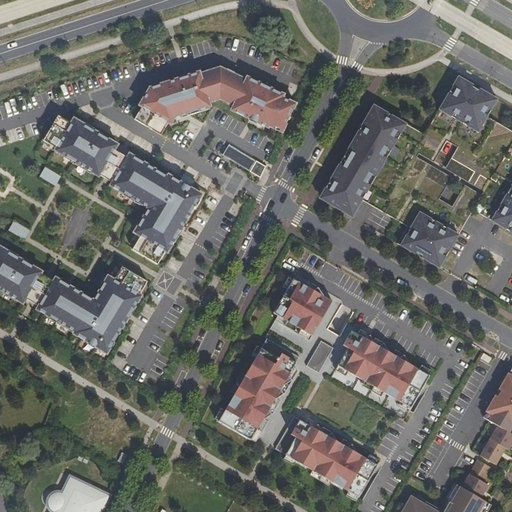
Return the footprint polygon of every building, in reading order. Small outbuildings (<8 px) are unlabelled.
[(178,79),(150,88),(148,92),(147,91),(143,97),(144,98),(140,105),(142,107),(135,120),(162,136),(169,123),(172,124),(175,119),(182,116),(188,114),(189,116),(200,113),(200,111),(211,107),(210,103),(209,101),(214,99),(215,101),(221,99),(235,106),(232,110),(250,119),(258,123),(269,128),(270,126),(283,133),(297,104),(283,96),(284,94),(271,88),(272,86),(261,81),(260,83),(247,77),(246,80),(233,74),(234,72),(227,68),(226,70),(221,67),(200,74),(200,72),(190,75),(189,73),(177,77),(178,79)] [(341,163),(320,199),(353,218),(363,201),(408,227),(398,244),(416,254),(417,253),(423,256),(422,258),(440,268),(474,210),(511,232),(511,130),(489,117),(499,99),(460,76),(426,134),(375,104),(363,125),(365,127),(362,131),(360,130),(353,142),(355,143),(352,148),(351,147),(343,159),(345,160),(343,164),(341,163)] [(134,250),(158,265),(169,247),(171,248),(178,235),(180,236),(185,228),(183,227),(202,195),(169,175),(168,177),(130,154),(128,157),(116,150),(118,145),(97,132),(98,131),(83,122),(82,124),(75,119),(72,124),(59,117),(44,142),(57,149),(56,151),(100,177),(101,176),(113,183),(111,186),(150,209),(152,211),(148,218),(145,217),(135,233),(141,237),(134,250)] [(250,173),(256,162),(228,149),(223,160),(250,173)] [(256,162),(250,173),(261,178),(266,167),(256,162)] [(46,168),(40,177),(56,187),(62,177),(46,168)] [(15,222),(9,231),(25,241),(31,231),(15,222)] [(0,290),(23,304),(26,300),(42,274),(43,273),(21,260),(22,258),(8,250),(7,252),(0,247),(0,290)] [(95,301),(56,279),(55,282),(40,308),(38,311),(78,334),(77,336),(110,354),(129,321),(133,314),(141,301),(139,299),(149,282),(123,267),(116,280),(109,277),(95,301)] [(55,282),(42,274),(26,300),(40,308),(55,282)] [(306,286),(294,279),(274,313),(278,316),(298,327),(302,330),(311,335),(313,336),(333,302),(324,297),(318,288),(314,291),(306,286)] [(306,286),(314,291),(318,288),(309,282),(306,286)] [(298,327),(278,316),(276,320),(295,332),(298,327)] [(311,335),(302,330),(299,334),(309,340),(311,335)] [(365,339),(370,336),(361,330),(358,334),(365,339)] [(370,336),(365,339),(358,334),(352,331),(343,346),(349,349),(338,366),(339,366),(349,372),(365,382),(384,393),(401,402),(411,408),(411,409),(430,376),(419,370),(410,365),(404,356),(400,359),(393,355),(390,353),(384,344),(380,347),(376,345),(374,341),(370,336)] [(374,341),(376,345),(380,347),(384,344),(375,338),(374,341)] [(294,369),(300,358),(268,339),(262,349),(256,359),(246,375),(235,394),(226,411),(220,421),(219,422),(252,441),(263,421),(272,415),(269,410),(273,404),(275,400),(284,394),(281,390),(283,386),(287,384),(292,381),(289,376),(294,369)] [(322,341),(307,367),(319,374),(334,348),(322,341)] [(252,357),(256,359),(262,349),(258,346),(252,357)] [(396,350),(393,355),(400,359),(404,356),(396,350)] [(484,354),(481,359),(489,363),(492,358),(484,354)] [(346,376),(349,372),(339,366),(336,371),(346,376)] [(419,370),(430,376),(432,372),(422,366),(419,370)] [(294,369),(289,376),(292,381),(298,371),(294,369)] [(511,369),(484,418),(498,426),(511,433),(511,369)] [(231,392),(235,394),(246,375),(242,373),(231,392)] [(381,397),(384,393),(365,382),(362,386),(381,397)] [(281,390),(284,394),(289,386),(287,384),(283,386),(281,390)] [(408,413),(411,408),(401,402),(398,407),(408,413)] [(273,404),(269,410),(272,415),(278,406),(273,404)] [(220,421),(226,411),(221,409),(215,419),(220,421)] [(318,425),(314,428),(306,423),(295,417),(276,449),(286,455),(297,461),(313,471),(332,482),(349,492),(359,498),(378,466),(378,465),(367,459),(358,454),(352,445),(348,448),(341,444),(338,442),(332,433),(328,436),(324,434),(322,430),(318,425)] [(314,428),(318,425),(309,419),(306,423),(314,428)] [(511,433),(498,426),(491,440),(506,448),(509,450),(511,445),(511,433)] [(328,436),(332,433),(323,428),(322,430),(324,434),(328,436)] [(348,448),(352,445),(343,439),(341,444),(348,448)] [(506,448),(491,440),(481,456),(496,465),(506,448)] [(294,466),(297,461),(286,455),(284,460),(294,466)] [(367,459),(378,465),(380,461),(370,455),(367,459)] [(478,460),(470,475),(483,482),(491,468),(478,460)] [(332,482),(313,471),(310,475),(330,486),(332,482)] [(470,475),(462,488),(481,499),(488,485),(483,482),(470,475)] [(70,478),(54,511),(102,511),(109,497),(70,478)] [(484,511),(489,504),(481,499),(462,488),(457,485),(444,507),(446,508),(443,511),(426,502),(424,505),(411,497),(402,511),(484,511)] [(357,502),(359,498),(349,492),(346,496),(357,502)] [(53,511),(54,511),(63,494),(57,493),(52,495),(49,499),(48,504),(50,509),(53,511)] [(413,494),(411,497),(424,505),(426,502),(413,494)]
